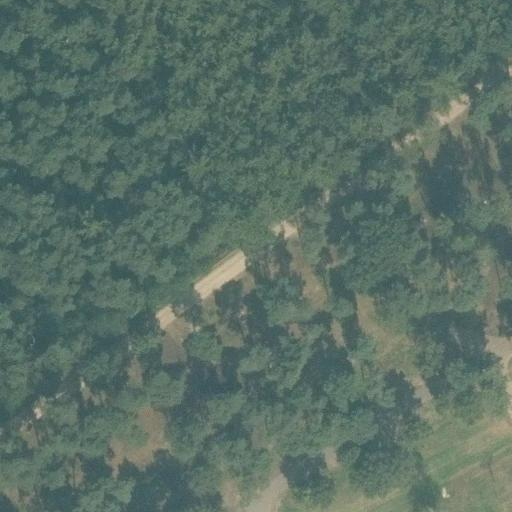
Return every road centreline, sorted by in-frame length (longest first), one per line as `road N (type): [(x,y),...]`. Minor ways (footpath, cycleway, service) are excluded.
road 1 (track): [(0,437),(397,149)]
road 2 (track): [(493,355),(398,300),(385,270),(397,149)]
road 3 (track): [(397,149),(511,65)]
